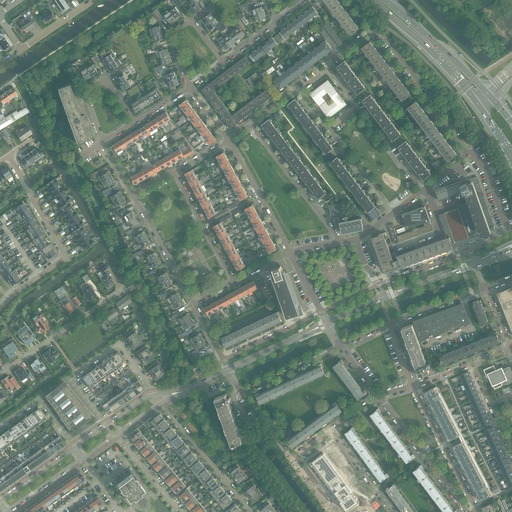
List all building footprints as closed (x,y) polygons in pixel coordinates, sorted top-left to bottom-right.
[(69,8),(63,0),(53,0),(62,13),(63,12),(69,8)] [(323,0),(332,11),(340,5),(336,0),(323,0)] [(193,7),(192,8),(193,8),(195,10),(195,11),(196,13),(200,10),(201,11),(200,11),(201,12),(203,10),(205,12),(211,7),(209,5),(205,8),(204,7),(200,1),(193,7)] [(340,5),(332,11),(341,23),(350,17),(340,5)] [(310,10),(307,11),(312,18),(318,14),(312,6),(309,8),(310,10)] [(181,16),(178,12),(179,12),(180,12),(176,7),(175,8),(169,12),(176,20),(179,17),(179,18),(181,16)] [(261,7),(252,10),(254,16),(263,13),(264,13),(263,13),(262,10),(263,9),(262,7),(261,7)] [(157,9),(154,11),(161,21),(161,20),(164,19),(157,9)] [(45,23),(54,17),(50,11),(41,17),(45,23)] [(154,11),(151,13),(158,23),(159,22),(161,21),(154,11)] [(304,14),(302,16),(307,22),(312,18),(307,11),(304,12),(304,14)] [(164,16),(163,16),(167,22),(167,21),(168,20),(170,24),(173,22),(172,22),(175,20),(176,20),(169,12),(164,16)] [(265,20),(266,19),(265,17),(263,13),(264,13),(263,13),(254,16),(256,23),(260,21),(261,21),(265,20)] [(25,25),(21,27),(24,32),(25,31),(24,31),(27,29),(29,31),(35,27),(32,23),(36,21),(31,14),(22,20),(22,21),(25,25)] [(206,25),(214,19),(210,14),(202,20),(203,22),(204,22),(206,25)] [(299,18),(296,20),(301,26),(307,22),(302,16),(301,15),(298,16),(299,18)] [(350,17),(341,23),(350,35),(351,35),(352,36),(356,33),(355,32),(359,29),(350,17)] [(208,28),(210,31),(210,30),(218,24),(214,19),(206,25),(208,28)] [(293,22),(291,24),(296,31),(301,26),(296,20),(296,19),(292,20),(293,21),(293,22)] [(288,27),(285,28),(290,35),(296,31),(291,24),(290,23),(287,25),(288,27)] [(160,26),(155,28),(154,27),(153,27),(152,29),(151,29),(153,35),(162,33),(160,26)] [(245,35),(242,32),(243,31),(242,31),(242,30),(239,27),(234,31),(240,39),(243,36),(243,37),(245,35)] [(282,31),(279,33),(280,33),(284,39),(290,35),(285,28),(281,29),(282,31)] [(236,42),(237,41),(240,39),(234,31),(229,35),(235,43),(235,42),(236,42)] [(162,33),(153,35),(156,42),(164,39),(162,33)] [(230,46),(233,44),(234,44),(235,43),(229,35),(224,38),(230,47),(230,46)] [(0,39),(0,45),(3,50),(3,51),(5,50),(5,51),(9,48),(8,47),(10,46),(9,46),(4,37),(0,39)] [(270,40),(267,42),(272,49),(278,44),(277,44),(273,38),(272,37),(269,38),(269,39),(270,40)] [(230,47),(224,38),(219,42),(225,51),(227,49),(230,46),(230,47)] [(264,45),(262,47),(266,53),(272,49),(267,42),(267,41),(263,43),(264,45)] [(326,41),(313,51),(319,60),(332,50),(326,41)] [(360,53),(361,54),(364,51),(365,53),(374,47),(370,42),(362,48),(358,51),(360,53)] [(259,49),(256,51),(261,57),(266,53),(262,47),(261,46),(258,47),(259,49)] [(383,59),(378,53),(374,47),(365,53),(374,65),(383,59)] [(169,56),(167,49),(159,52),(161,58),(169,56)] [(105,54),(106,55),(102,57),(103,59),(107,65),(116,60),(114,58),(116,57),(112,50),(105,54)] [(251,56),(249,56),(252,60),(253,59),(255,62),(261,57),(256,51),(255,50),(252,51),(253,53),(250,55),(251,56)] [(313,51),(300,61),(306,70),(319,60),(313,51)] [(163,65),(154,68),(155,72),(159,71),(166,69),(165,64),(172,62),(171,62),(169,56),(161,58),(163,65)] [(235,125),(237,123),(238,123),(240,121),(239,121),(242,119),(243,119),(245,117),(247,115),(248,115),(250,113),(252,111),(253,111),(255,109),(258,107),(261,105),(260,105),(263,103),(266,102),(265,101),(268,99),(268,100),(271,98),(270,97),(273,95),(274,96),(274,95),(269,89),(268,90),(267,91),(266,92),(266,91),(264,93),(263,94),(262,95),(261,96),(261,95),(259,97),(258,98),(257,99),(256,100),(256,99),(254,101),(253,102),(251,103),(252,103),(251,104),(251,103),(250,103),(251,103),(249,105),(247,106),(246,107),(247,107),(246,108),(246,107),(245,107),(244,109),(243,109),(242,110),(241,111),(242,111),(241,112),(240,111),(238,113),(237,114),(236,115),(236,116),(235,115),(233,117),(232,118),(231,117),(230,116),(229,115),(230,115),(229,115),(228,113),(227,111),(227,112),(226,110),(226,111),(225,110),(226,110),(226,109),(224,108),(224,107),(223,106),(222,105),(222,106),(221,105),(222,104),(220,102),(219,101),(218,100),(217,100),(218,99),(216,97),(215,96),(215,95),(214,95),(214,94),(212,92),(213,92),(213,91),(214,90),(216,89),(219,86),(221,85),(224,83),(224,82),(226,81),(230,79),(230,78),(232,77),(235,75),(237,73),(239,71),(240,71),(242,69),(244,67),(245,67),(247,65),(250,63),(245,57),(240,60),(239,61),(235,64),(234,65),(230,68),(229,69),(225,72),(224,73),(220,76),(219,77),(215,80),(214,80),(214,81),(209,84),(208,85),(209,85),(206,87),(206,86),(201,90),(202,90),(204,93),(203,93),(208,99),(208,98),(210,101),(210,102),(212,104),(214,106),(214,107),(215,109),(216,109),(218,111),(218,112),(219,114),(220,114),(222,117),(221,117),(223,120),(224,119),(226,122),(225,122),(228,126),(229,125),(231,128),(230,129),(235,125)] [(392,71),(387,65),(383,59),(374,65),(384,77),(392,71)] [(116,60),(107,65),(111,71),(114,69),(115,71),(119,68),(121,71),(127,67),(125,64),(122,66),(119,61),(117,62),(116,60)] [(300,61),(287,71),(293,80),(306,70),(300,61)] [(343,76),(347,81),(355,75),(344,61),(336,67),(342,75),(342,74),(343,76)] [(87,69),(92,76),(98,73),(93,65),(87,69)] [(87,69),(81,72),(86,80),(92,76),(87,69)] [(171,73),(166,74),(168,81),(177,78),(175,72),(173,72),(173,71),(171,72),(171,73)] [(287,71),(274,81),(280,90),(293,80),(287,71)] [(401,83),(397,77),(392,71),(384,77),(393,89),(401,83)] [(255,73),(256,73),(247,80),(247,79),(247,80),(253,87),(261,80),(261,81),(261,80),(256,73),(255,73)] [(124,75),(116,80),(120,86),(127,81),(124,75)] [(347,81),(348,82),(352,87),(353,89),(360,98),(364,95),(362,92),(366,89),(355,75),(347,81)] [(177,78),(168,81),(170,88),(179,85),(177,78)] [(127,81),(120,86),(123,91),(131,87),(127,81)] [(328,81),(327,81),(317,89),(312,93),(313,93),(311,94),(316,101),(324,111),(323,111),(329,118),(329,117),(345,105),(346,104),(340,98),(337,94),(338,93),(337,91),(336,92),(333,88),(328,81)] [(393,89),(401,100),(401,99),(398,101),(399,103),(402,101),(411,95),(401,83),(393,89)] [(16,96),(17,95),(13,88),(6,93),(10,99),(13,97),(16,101),(18,99),(16,96)] [(157,89),(157,88),(155,90),(149,93),(154,101),(160,97),(157,93),(159,92),(157,89)] [(6,93),(0,96),(0,100),(3,104),(5,103),(6,106),(9,104),(7,102),(10,99),(6,93)] [(149,93),(143,97),(148,104),(154,101),(149,93)] [(370,95),(362,101),(368,108),(369,110),(372,114),(381,108),(370,95)] [(143,97),(137,100),(142,108),(148,104),(143,97)] [(179,105),(181,107),(183,110),(190,105),(187,101),(188,101),(186,98),(184,100),(185,101),(179,105)] [(299,104),(300,104),(299,104),(295,99),(288,105),(297,117),(304,111),(301,106),(299,104)] [(137,100),(131,104),(136,112),(142,108),(137,100)] [(409,110),(408,109),(417,120),(425,114),(421,109),(422,108),(421,107),(421,106),(420,107),(416,102),(407,108),(408,108),(405,110),(406,112),(409,110)] [(183,110),(187,115),(195,109),(194,108),(193,109),(190,105),(183,110)] [(0,130),(29,112),(26,107),(17,112),(16,111),(5,118),(0,109),(0,130)] [(379,123),(381,125),(383,128),(391,122),(381,108),(372,114),(373,115),(374,116),(377,121),(378,121),(379,123)] [(198,115),(195,111),(196,111),(195,109),(187,115),(185,117),(182,119),(183,121),(188,117),(191,120),(198,115)] [(297,117),(307,129),(314,124),(310,119),(310,118),(309,117),(309,116),(309,117),(304,111),(297,117)] [(166,112),(160,116),(165,123),(171,120),(166,112)] [(279,112),(274,116),(278,120),(282,117),(279,112)] [(430,121),(431,120),(430,118),(429,119),(425,114),(417,120),(426,132),(434,126),(430,121)] [(191,120),(193,123),(188,128),(189,129),(202,119),(201,118),(200,119),(198,115),(191,120)] [(160,116),(155,119),(160,127),(165,123),(160,116)] [(155,119),(150,123),(154,130),(160,127),(155,119)] [(202,121),(203,121),(202,119),(189,129),(190,131),(193,129),(194,129),(196,127),(198,130),(205,125),(202,121)] [(267,132),(271,137),(278,132),(269,119),(262,125),(266,130),(265,130),(266,130),(267,132)] [(383,129),(386,131),(385,131),(387,134),(389,135),(389,136),(395,144),(399,141),(397,138),(401,135),(391,122),(383,128),(384,128),(383,129)] [(150,123),(144,126),(149,133),(154,130),(150,123)] [(307,129),(316,141),(323,136),(320,131),(318,129),(319,129),(318,129),(314,124),(307,129)] [(198,130),(202,135),(210,129),(209,128),(208,129),(205,125),(198,130)] [(23,128),(19,130),(20,131),(16,134),(17,135),(21,141),(32,134),(27,126),(23,129),(23,128)] [(144,126),(139,129),(144,137),(149,133),(144,126)] [(440,132),(439,130),(438,131),(434,126),(426,132),(435,144),(443,138),(440,133),(440,132)] [(6,128),(1,131),(6,139),(11,135),(6,128)] [(139,129),(134,133),(138,140),(144,137),(139,129)] [(210,131),(211,131),(210,129),(202,135),(206,140),(213,135),(210,131)] [(275,142),(275,143),(276,144),(276,145),(277,144),(280,149),(288,144),(278,132),(271,137),(275,142)] [(134,133),(128,136),(133,143),(138,140),(134,133)] [(206,140),(210,145),(215,141),(216,142),(218,141),(216,138),(215,139),(213,135),(206,140)] [(128,136),(123,139),(128,147),(133,143),(128,136)] [(326,154),(324,155),(329,161),(334,157),(330,151),(333,149),(329,143),(328,141),(328,142),(323,136),(316,141),(326,154)] [(443,138),(435,144),(444,156),(453,150),(449,145),(450,144),(448,142),(447,143),(443,138)] [(123,139),(118,143),(122,150),(128,147),(123,139)] [(185,139),(174,145),(176,148),(178,147),(180,150),(184,157),(185,159),(194,154),(191,148),(190,148),(185,139)] [(405,156),(406,158),(414,152),(406,141),(403,144),(401,145),(398,147),(403,155),(403,154),(405,156)] [(118,143),(112,146),(117,153),(122,150),(118,143)] [(286,157),(290,162),(297,156),(288,144),(280,149),(285,155),(284,155),(286,157)] [(33,149),(26,153),(32,161),(41,155),(37,149),(35,151),(33,149)] [(180,150),(174,153),(178,160),(184,157),(180,150)] [(445,157),(442,160),(443,162),(443,161),(444,163),(448,161),(456,154),(453,150),(444,156),(445,157)] [(217,159),(220,162),(227,158),(224,154),(225,154),(224,151),(222,152),(223,153),(216,157),(214,158),(210,160),(211,162),(215,160),(217,159)] [(409,161),(409,162),(413,167),(415,169),(414,169),(415,169),(423,163),(414,152),(406,158),(408,161),(409,161)] [(22,160),(19,162),(23,167),(32,161),(26,153),(20,157),(22,160)] [(174,153),(169,156),(173,163),(178,160),(174,153)] [(169,156),(163,159),(167,167),(173,163),(169,156)] [(294,167),(295,169),(296,169),(299,174),(307,168),(297,156),(290,162),(294,167)] [(330,163),(339,175),(347,170),(343,165),(343,164),(342,162),(341,163),(337,157),(330,163)] [(227,158),(220,162),(223,168),(231,163),(230,162),(229,162),(227,158)] [(163,159),(158,162),(162,170),(167,167),(163,159)] [(436,161),(432,164),(436,170),(441,167),(436,161)] [(158,162),(152,165),(156,173),(162,170),(158,162)] [(232,164),(231,163),(223,168),(226,173),(233,169),(230,165),(232,164)] [(420,176),(420,177),(423,181),(424,180),(431,174),(423,163),(415,169),(419,175),(420,176)] [(152,165),(147,168),(151,176),(156,173),(152,165)] [(0,171),(7,180),(12,176),(6,167),(0,171)] [(147,168),(141,171),(145,179),(151,176),(147,168)] [(303,180),(305,181),(305,182),(305,181),(309,186),(316,181),(307,168),(299,174),(304,179),(303,180)] [(226,173),(228,179),(237,174),(236,173),(235,173),(233,169),(226,173)] [(188,180),(195,176),(192,170),(186,173),(185,172),(183,173),(184,176),(186,175),(188,180)] [(339,175),(349,188),(356,182),(352,177),(352,176),(351,175),(347,170),(339,175)] [(102,175),(99,177),(102,182),(112,177),(109,171),(102,175)] [(141,171),(136,175),(140,182),(145,179),(141,171)] [(238,175),(237,174),(228,179),(231,184),(239,180),(237,176),(238,175)] [(136,175),(130,178),(135,185),(140,182),(136,175)] [(190,184),(189,184),(190,186),(198,181),(195,176),(188,180),(190,184)] [(112,177),(102,182),(105,188),(108,186),(109,186),(108,186),(115,182),(112,177)] [(436,190),(435,190),(439,201),(439,199),(462,191),(463,192),(463,193),(463,194),(464,195),(464,197),(465,197),(465,198),(466,202),(467,204),(458,207),(443,212),(444,213),(439,215),(445,232),(445,233),(446,234),(447,234),(448,236),(449,237),(451,241),(450,242),(452,248),(456,247),(481,238),(480,235),(491,231),(495,229),(494,226),(493,223),(493,222),(492,222),(491,219),(492,219),(491,219),(490,215),(489,212),(489,211),(488,208),(486,205),(487,205),(486,205),(485,202),(485,201),(484,198),(483,195),(483,194),(482,191),(481,191),(480,187),(479,184),(478,181),(478,180),(477,177),(475,177),(474,178),(473,178),(472,178),(471,179),(466,180),(466,181),(461,182),(461,181),(459,182),(459,183),(436,191),(436,190)] [(46,184),(49,189),(58,183),(55,178),(46,184)] [(234,190),(243,185),(242,184),(241,184),(239,180),(231,184),(233,188),(227,191),(228,193),(232,191),(234,190)] [(198,181),(190,186),(190,187),(191,186),(194,191),(201,186),(198,181)] [(313,192),(314,194),(315,194),(319,199),(322,197),(326,202),(331,198),(327,192),(325,193),(316,181),(309,186),(313,192)] [(356,182),(349,188),(358,200),(366,194),(362,189),(361,187),(360,187),(356,182)] [(49,189),(53,193),(61,187),(58,183),(49,189)] [(243,187),(244,186),(243,185),(234,190),(237,195),(245,191),(243,187)] [(194,191),(196,195),(195,195),(196,197),(204,192),(201,186),(194,191)] [(61,187),(53,193),(56,198),(64,192),(61,187)] [(237,200),(233,202),(234,204),(235,204),(237,203),(238,202),(240,201),(242,200),(244,199),(247,197),(247,199),(250,197),(248,195),(247,195),(245,191),(237,195),(239,199),(237,200)] [(64,192),(56,198),(59,202),(68,196),(64,192)] [(113,195),(110,197),(113,202),(123,197),(120,192),(114,195),(113,195)] [(197,197),(200,201),(207,197),(204,192),(196,197),(196,198),(197,197)] [(371,201),(370,200),(370,199),(370,200),(366,194),(358,200),(368,212),(372,209),(375,207),(371,202),(371,201)] [(59,202),(62,207),(68,202),(71,201),(68,196),(59,202)] [(120,206),(126,202),(123,197),(113,202),(116,208),(119,206),(120,207),(120,206)] [(207,197),(200,201),(202,206),(201,206),(202,208),(210,203),(207,197)] [(60,208),(63,213),(72,207),(68,202),(62,207),(60,208)] [(26,208),(23,203),(13,210),(17,215),(26,208)] [(210,203),(202,208),(202,209),(203,208),(206,212),(213,208),(210,203)] [(256,211),(253,207),(254,206),(253,203),(251,204),(251,206),(248,207),(246,208),(245,209),(248,215),(256,211)] [(343,219),(343,217),(344,217),(341,203),(329,206),(331,219),(333,218),(334,222),(335,222),(335,223),(340,223),(345,222),(344,218),(343,219)] [(403,217),(399,219),(400,223),(404,221),(407,228),(424,222),(425,226),(431,223),(430,223),(430,220),(426,210),(425,206),(402,214),(402,215),(403,217)] [(72,207),(63,213),(66,217),(75,211),(72,207)] [(368,212),(367,213),(372,220),(381,214),(375,207),(372,209),(368,212)] [(30,213),(30,214),(31,213),(27,208),(26,208),(17,215),(21,220),(30,213)] [(206,212),(208,217),(207,217),(208,220),(211,219),(210,218),(213,216),(215,215),(217,214),(218,213),(220,212),(222,211),(221,209),(215,212),(213,208),(206,212)] [(66,217),(69,222),(78,216),(75,211),(66,217)] [(123,211),(121,212),(123,217),(124,216),(127,222),(135,218),(131,212),(125,215),(123,211)] [(258,215),(256,211),(248,215),(251,220),(260,216),(259,214),(258,215)] [(25,224),(33,218),(30,214),(30,213),(21,220),(24,225),(25,224)] [(69,222),(72,226),(81,220),(78,216),(69,222)] [(260,216),(251,220),(254,226),(262,222),(259,218),(260,217),(260,216)] [(348,218),(347,216),(345,217),(344,217),(343,217),(343,219),(344,218),(345,222),(340,223),(341,230),(342,234),(363,230),(363,226),(362,221),(361,219),(361,218),(361,217),(349,219),(350,221),(348,221),(348,218)] [(37,223),(33,218),(25,224),(28,229),(36,224),(37,223)] [(135,218),(127,222),(130,228),(138,223),(135,218)] [(81,220),(72,226),(75,230),(75,231),(82,226),(84,224),(81,220)] [(214,225),(212,226),(213,229),(214,228),(216,232),(224,228),(221,222),(220,223),(218,224),(215,226),(214,225)] [(262,222),(254,226),(257,231),(266,227),(265,225),(264,226),(262,222)] [(392,224),(388,226),(395,244),(399,243),(399,242),(433,230),(431,223),(425,226),(423,227),(397,237),(392,224)] [(30,235),(39,229),(36,224),(28,229),(26,230),(30,235)] [(73,232),(76,236),(85,230),(82,226),(75,231),(75,230),(73,232)] [(268,233),(265,229),(266,228),(266,227),(257,231),(260,237),(268,233)] [(216,232),(219,236),(218,237),(218,238),(227,234),(224,228),(216,232)] [(39,229),(30,235),(33,240),(42,234),(43,234),(39,229)] [(76,236),(79,241),(88,235),(85,230),(76,236)] [(143,232),(135,237),(138,242),(146,238),(143,232)] [(270,237),(268,233),(260,237),(263,242),(272,238),(271,236),(270,237)] [(379,236),(372,238),(373,243),(374,243),(374,244),(374,245),(376,249),(377,251),(376,251),(378,255),(379,257),(380,261),(381,263),(382,267),(383,267),(383,269),(385,274),(391,271),(392,270),(392,271),(398,269),(401,267),(402,267),(419,261),(420,260),(421,261),(425,259),(427,258),(432,256),(433,256),(434,256),(433,256),(434,255),(435,255),(444,252),(446,251),(450,250),(452,249),(453,249),(452,249),(452,248),(450,242),(451,241),(449,237),(448,236),(447,234),(446,234),(445,233),(441,234),(442,236),(436,238),(396,252),(398,256),(396,257),(394,252),(394,251),(392,246),(388,247),(387,244),(386,243),(386,241),(386,240),(385,240),(385,239),(389,238),(387,233),(383,234),(383,233),(379,235),(379,236)] [(42,234),(33,240),(32,241),(36,246),(45,239),(42,234)] [(220,239),(222,243),(230,239),(227,234),(218,238),(219,240),(220,239)] [(79,241),(82,245),(91,239),(88,235),(79,241)] [(146,238),(138,242),(142,248),(149,244),(146,238)] [(272,239),(272,238),(263,242),(266,248),(274,244),(271,240),(272,239)] [(45,239),(36,246),(39,251),(48,244),(45,239)] [(82,245),(85,250),(94,244),(91,239),(82,245)] [(222,243),(225,247),(224,248),(224,249),(233,245),(230,239),(222,243)] [(48,244),(39,251),(43,256),(53,248),(49,243),(48,244)] [(276,248),(274,244),(266,248),(269,253),(276,250),(276,251),(278,250),(277,247),(276,248)] [(226,250),(228,254),(236,250),(233,245),(224,249),(225,251),(226,250)] [(53,248),(43,256),(47,262),(58,255),(53,248)] [(236,250),(228,254),(231,258),(230,259),(230,260),(239,256),(236,250)] [(154,252),(146,257),(150,263),(158,258),(154,252)] [(232,261),(234,265),(242,261),(239,256),(230,260),(231,261),(232,261)] [(158,258),(150,263),(153,268),(161,264),(158,258)] [(2,271),(10,266),(7,261),(0,266),(0,269),(1,272),(2,271)] [(239,270),(245,267),(242,261),(234,265),(237,269),(236,270),(237,273),(239,271),(239,270)] [(103,276),(100,278),(103,281),(102,282),(104,285),(105,285),(107,288),(108,287),(109,288),(112,286),(111,285),(114,283),(111,280),(112,280),(110,276),(109,277),(107,274),(106,274),(104,271),(108,269),(104,264),(98,268),(101,273),(103,276)] [(274,268),(273,268),(277,278),(273,279),(286,316),(289,315),(293,313),(295,318),(304,315),(301,307),(299,307),(288,274),(284,275),(281,266),(280,266),(280,264),(274,266),(273,267),(274,268)] [(13,270),(10,266),(2,271),(5,275),(13,270)] [(18,274),(15,269),(13,270),(5,275),(8,280),(9,280),(17,274),(18,274)] [(166,273),(158,277),(161,283),(169,278),(166,273)] [(20,279),(17,274),(9,280),(8,280),(7,280),(11,286),(20,279)] [(87,274),(82,278),(86,283),(90,279),(87,274)] [(169,278),(161,283),(164,288),(168,286),(169,288),(173,286),(169,278)] [(355,282),(350,284),(353,291),(354,290),(355,287),(358,288),(363,286),(365,282),(363,278),(360,280),(359,283),(355,282)] [(254,281),(248,284),(252,292),(258,289),(254,281)] [(248,284),(243,287),(247,295),(252,292),(248,284)] [(267,284),(260,288),(267,301),(274,297),(267,284)] [(87,297),(89,301),(90,301),(96,297),(97,296),(96,296),(89,286),(89,285),(88,285),(88,286),(82,290),(82,291),(84,294),(83,295),(83,296),(84,298),(85,299),(87,297)] [(62,286),(54,292),(59,300),(67,294),(62,286)] [(243,287),(237,290),(241,298),(247,295),(243,287)] [(511,287),(497,294),(511,332),(511,287)] [(237,290),(232,293),(236,301),(241,298),(237,290)] [(173,295),(169,297),(172,303),(180,299),(176,291),(172,293),(173,295)] [(232,293),(226,296),(230,304),(236,301),(232,293)] [(117,309),(122,316),(124,315),(120,310),(123,308),(124,310),(128,307),(127,305),(129,304),(131,302),(127,296),(124,297),(124,298),(116,304),(115,304),(118,308),(117,309)] [(226,296),(221,299),(225,307),(230,304),(226,296)] [(66,297),(59,301),(66,310),(67,310),(69,313),(75,309),(66,297)] [(177,310),(171,313),(173,316),(180,312),(179,310),(185,306),(180,299),(172,303),(177,310)] [(221,299),(215,302),(219,310),(225,307),(221,299)] [(480,300),(473,302),(481,325),(482,326),(484,325),(485,325),(485,324),(488,323),(484,312),(485,312),(484,310),(483,310),(480,300)] [(215,302),(209,305),(214,313),(219,310),(215,302)] [(470,324),(463,305),(463,304),(456,306),(463,326),(470,324)] [(209,305),(204,308),(208,316),(214,313),(209,305)] [(457,328),(463,326),(456,306),(450,308),(457,328)] [(120,318),(122,316),(117,309),(115,311),(113,308),(104,315),(109,321),(112,325),(116,323),(113,318),(118,315),(120,318)] [(450,308),(444,311),(451,330),(457,328),(450,308)] [(277,312),(263,319),(268,328),(274,326),(276,325),(276,324),(282,322),(280,317),(281,316),(279,311),(277,312)] [(444,311),(438,313),(445,333),(451,330),(444,311)] [(182,316),(182,317),(179,319),(182,324),(192,319),(189,313),(182,317),(182,316)] [(438,313),(432,315),(439,335),(445,333),(438,313)] [(42,333),(49,328),(47,325),(46,322),(47,321),(42,314),(38,316),(40,318),(34,322),(37,327),(35,328),(38,332),(40,330),(42,333)] [(432,315),(425,317),(432,337),(439,335),(432,315)] [(425,317),(419,320),(426,339),(432,337),(425,317)] [(192,319),(182,324),(185,330),(188,328),(189,328),(188,328),(195,324),(192,319)] [(263,319),(249,325),(254,335),(260,332),(260,333),(262,332),(262,331),(268,328),(263,319)] [(419,320),(413,322),(413,323),(420,342),(426,339),(419,320)] [(26,324),(17,331),(19,336),(26,346),(33,340),(33,334),(26,324)] [(430,366),(429,364),(427,365),(426,362),(426,361),(425,361),(412,324),(402,328),(419,375),(420,376),(422,375),(424,375),(423,374),(429,372),(429,371),(429,370),(430,369),(430,368),(430,367),(430,366)] [(248,338),(254,335),(249,325),(235,332),(240,341),(246,339),(246,340),(246,339),(248,339),(248,338)] [(127,340),(129,343),(138,336),(134,330),(128,334),(127,333),(126,333),(125,334),(125,335),(124,337),(125,338),(126,339),(127,339),(127,340)] [(232,346),(234,345),(235,345),(234,344),(240,341),(235,332),(223,338),(221,334),(220,335),(226,348),(232,345),(232,346)] [(193,337),(190,339),(193,344),(203,339),(200,333),(194,337),(193,337)] [(501,344),(497,334),(439,357),(440,357),(442,364),(443,367),(501,345),(501,344)] [(132,347),(132,348),(132,349),(133,350),(143,343),(138,336),(129,343),(131,345),(132,347)] [(11,339),(7,342),(9,344),(3,348),(5,352),(4,354),(8,355),(10,359),(16,354),(14,351),(18,349),(11,339)] [(200,348),(206,344),(203,339),(193,344),(197,350),(200,348)] [(138,355),(139,356),(141,359),(150,352),(145,346),(135,353),(136,354),(137,355),(138,355)] [(52,352),(53,352),(52,353),(49,350),(43,354),(49,363),(55,359),(55,358),(59,355),(55,350),(52,352)] [(125,363),(118,353),(118,352),(114,355),(121,366),(125,363)] [(143,363),(144,365),(145,366),(155,359),(150,352),(141,359),(143,362),(144,363),(143,363)] [(114,355),(110,358),(117,369),(121,366),(114,355)] [(110,358),(106,361),(114,371),(117,369),(110,358)] [(34,362),(30,365),(35,371),(39,368),(41,372),(45,368),(44,366),(42,362),(40,363),(39,362),(37,359),(34,361),(34,362)] [(344,363),(342,360),(341,360),(340,360),(340,361),(339,361),(339,362),(333,366),(358,399),(364,394),(365,395),(365,394),(366,394),(366,393),(367,393),(365,390),(364,390),(364,391),(363,390),(361,388),(360,388),(357,384),(358,383),(355,379),(354,380),(350,376),(351,375),(349,371),(348,372),(344,368),(345,367),(344,365),(343,363),(344,363)] [(106,361),(102,364),(110,374),(114,371),(106,361)] [(149,371),(150,372),(152,375),(161,368),(157,362),(147,369),(148,370),(149,371)] [(259,393),(255,394),(255,395),(255,396),(256,396),(256,397),(257,397),(260,404),(325,373),(321,366),(322,366),(322,365),(321,364),(321,363),(317,365),(318,366),(316,367),(314,368),(314,369),(313,370),(309,372),(309,371),(305,373),(305,374),(304,374),(300,376),(300,375),(295,377),(296,378),(295,378),(291,380),(290,379),(286,381),(287,382),(282,385),(281,384),(277,386),(278,387),(273,389),(272,388),(268,390),(268,391),(263,393),(263,392),(260,393),(259,394),(259,393)] [(102,364),(98,366),(106,377),(110,374),(102,364)] [(506,384),(511,381),(511,373),(509,366),(503,369),(502,368),(496,371),(494,365),(483,370),(487,377),(489,376),(494,388),(502,385),(501,381),(504,380),(506,384)] [(98,366),(94,369),(102,380),(106,377),(98,366)] [(34,379),(29,371),(27,373),(23,368),(20,370),(19,369),(15,372),(21,381),(26,377),(27,379),(30,378),(32,381),(34,379)] [(155,381),(156,382),(166,375),(161,368),(152,375),(154,378),(155,379),(155,381)] [(94,369),(90,372),(98,382),(102,380),(94,369)] [(468,371),(460,375),(460,376),(462,380),(470,376),(468,371)] [(90,372),(86,375),(94,385),(98,382),(90,372)] [(83,378),(83,379),(90,388),(94,385),(86,375),(85,376),(85,377),(83,379),(83,378)] [(470,376),(462,380),(464,385),(472,381),(470,376)] [(13,378),(10,380),(8,377),(2,381),(8,390),(12,387),(15,390),(19,387),(13,378)] [(144,389),(138,380),(137,379),(133,382),(134,383),(140,392),(142,390),(144,389)] [(472,381),(464,385),(466,390),(474,386),(472,381)] [(132,382),(129,384),(136,394),(140,392),(134,383),(133,382),(132,382)] [(62,388),(60,386),(61,386),(45,397),(69,430),(84,419),(86,421),(93,415),(67,384),(62,388)] [(129,384),(125,387),(126,389),(132,397),(136,394),(129,384)] [(474,386),(466,390),(468,394),(477,390),(474,386)] [(429,391),(425,392),(450,440),(461,435),(439,394),(440,393),(436,387),(429,390),(429,391)] [(126,389),(122,392),(128,400),(132,397),(126,389)] [(477,390),(468,394),(470,399),(479,395),(477,390)] [(122,392),(118,394),(124,403),(128,400),(122,392)] [(228,401),(231,400),(230,398),(228,393),(226,394),(215,398),(223,419),(227,432),(232,445),(233,445),(233,446),(236,445),(237,445),(237,444),(243,442),(228,401)] [(118,394),(114,397),(120,405),(124,403),(118,394)] [(479,395),(470,399),(472,404),(481,400),(479,395)] [(114,397),(110,400),(116,408),(120,405),(114,397)] [(110,400),(106,403),(112,411),(116,408),(110,400)] [(481,400),(472,404),(474,408),(483,404),(481,400)] [(108,414),(112,411),(106,403),(105,401),(101,404),(108,414)] [(289,437),(286,439),(287,440),(286,441),(287,441),(288,441),(293,447),(342,411),(338,405),(338,404),(338,403),(336,403),(336,402),(333,404),(333,405),(334,405),(333,406),(331,408),(331,409),(327,412),(326,411),(322,414),(323,415),(319,418),(318,417),(314,420),(315,421),(310,424),(310,423),(306,426),(307,427),(302,430),(302,429),(298,432),(299,433),(294,436),(293,435),(291,437),(290,438),(289,437)] [(483,404),(474,408),(476,413),(485,409),(483,404)] [(40,408),(35,411),(43,422),(47,419),(40,409),(40,408)] [(381,411),(378,408),(376,410),(370,415),(407,463),(413,458),(413,459),(413,458),(415,457),(413,454),(412,454),(411,453),(409,451),(408,451),(403,445),(404,445),(402,441),(401,442),(396,436),(397,435),(394,431),(393,432),(390,427),(389,426),(390,426),(387,422),(386,423),(382,417),(383,416),(380,413),(381,413),(380,412),(380,411),(381,411)] [(485,409),(476,413),(478,418),(487,414),(485,409)] [(35,411),(31,414),(39,425),(43,422),(35,411)] [(31,414),(27,417),(35,427),(39,425),(31,414)] [(157,417),(155,415),(156,414),(149,419),(154,426),(164,418),(161,415),(160,416),(159,415),(157,417)] [(487,414),(478,418),(480,422),(489,418),(487,414)] [(27,417),(24,420),(31,430),(35,427),(27,417)] [(164,418),(154,426),(158,430),(167,422),(164,418)] [(489,418),(480,422),(482,427),(491,423),(489,418)] [(24,420),(20,422),(27,433),(31,430),(24,420)] [(20,422),(16,425),(23,436),(25,438),(29,435),(27,433),(20,422)] [(167,422),(158,430),(161,434),(171,427),(167,422)] [(16,425),(12,428),(19,438),(23,436),(16,425)] [(171,427),(161,434),(165,438),(174,431),(171,427)] [(351,429),(345,433),(380,482),(387,477),(387,478),(389,476),(387,473),(386,474),(385,472),(385,473),(383,470),(382,471),(376,462),(377,462),(376,461),(375,462),(369,453),(370,452),(369,451),(368,452),(362,443),(363,442),(362,441),(361,442),(355,433),(356,433),(355,432),(354,431),(355,430),(353,427),(351,428),(351,429)] [(493,427),(484,431),(486,436),(495,432),(493,427)] [(12,428),(8,431),(15,441),(19,438),(12,428)] [(135,435),(132,438),(135,442),(143,435),(138,429),(132,433),(132,434),(133,433),(135,435)] [(8,431),(4,434),(11,444),(15,441),(8,431)] [(174,431),(165,438),(168,442),(178,435),(174,431)] [(495,432),(486,436),(488,441),(497,437),(495,432)] [(4,434),(0,436),(8,447),(11,444),(4,434)] [(143,435),(135,442),(138,445),(146,439),(143,435)] [(178,435),(168,442),(172,447),(181,439),(178,435)] [(61,447),(61,448),(64,446),(65,445),(65,444),(59,436),(55,439),(61,447)] [(497,437),(488,441),(490,445),(499,441),(497,437)] [(55,439),(51,442),(57,450),(61,448),(61,447),(55,439)] [(146,439),(138,445),(141,449),(149,442),(146,439)] [(181,439),(172,447),(175,451),(185,443),(181,439)] [(464,440),(453,446),(481,500),(484,498),(492,494),(488,487),(464,440)] [(499,441),(490,445),(492,450),(501,446),(499,441)] [(51,442),(47,445),(53,453),(57,450),(51,442)] [(149,442),(141,449),(144,453),(152,446),(149,442)] [(185,443),(175,451),(179,455),(188,447),(185,443)] [(47,445),(43,448),(49,456),(53,453),(47,445)] [(152,446),(144,453),(147,456),(155,450),(152,446)] [(501,446),(492,450),(494,455),(503,451),(501,446)] [(188,447),(179,455),(182,459),(191,451),(188,447)] [(43,448),(40,450),(45,459),(49,456),(43,448)] [(40,450),(36,453),(41,461),(42,461),(45,459),(40,450)] [(155,450),(147,456),(150,460),(158,453),(155,450)] [(191,451),(182,459),(186,463),(195,456),(191,451)] [(503,451),(494,455),(496,459),(505,455),(503,451)] [(36,453),(32,456),(38,464),(42,461),(41,461),(36,453)] [(158,453),(150,460),(153,464),(161,457),(158,453)] [(322,454),(310,463),(312,466),(314,465),(341,501),(339,502),(346,511),(359,502),(350,489),(349,490),(322,454)] [(505,455),(496,459),(499,464),(507,460),(505,455)] [(32,456),(28,459),(34,467),(38,464),(32,456)] [(195,456),(186,463),(189,467),(198,460),(195,456)] [(161,457),(153,464),(156,467),(164,461),(161,457)] [(28,459),(24,462),(30,470),(34,467),(28,459)] [(198,460),(189,467),(193,472),(202,464),(198,460)] [(507,460),(499,464),(501,469),(509,465),(507,460)] [(164,461),(156,467),(159,471),(168,464),(164,461)] [(24,462),(20,464),(26,472),(26,473),(30,470),(24,462)] [(20,464),(16,467),(22,475),(26,473),(26,472),(20,464)] [(168,464),(159,471),(162,475),(171,468),(168,464)] [(202,464),(193,472),(196,476),(205,468),(202,464)] [(231,475),(234,478),(242,471),(237,464),(228,472),(229,473),(230,474),(231,475)] [(423,470),(423,469),(423,468),(424,468),(421,464),(421,465),(419,466),(419,467),(413,471),(444,511),(457,511),(456,510),(455,511),(454,510),(452,507),(451,508),(450,507),(451,506),(450,507),(447,503),(448,502),(447,503),(446,502),(447,501),(444,497),(443,498),(443,497),(444,497),(444,496),(443,497),(440,493),(441,493),(441,492),(440,493),(439,492),(440,491),(437,488),(436,489),(435,488),(436,487),(435,487),(432,483),(433,482),(430,478),(429,479),(424,473),(425,472),(423,470)] [(509,465),(501,469),(503,473),(511,469),(509,465)] [(16,467),(12,470),(18,478),(22,475),(16,467)] [(171,468),(162,475),(166,479),(174,472),(171,468)] [(205,468),(196,476),(200,480),(209,472),(205,468)] [(511,471),(511,469),(503,473),(505,478),(511,474),(511,471)] [(12,470),(8,473),(14,481),(18,478),(12,470)] [(82,483),(81,483),(83,484),(87,481),(86,479),(85,479),(85,478),(83,476),(83,475),(80,471),(80,472),(79,471),(77,472),(78,473),(76,474),(77,476),(80,481),(82,483)] [(236,482),(237,483),(238,485),(247,477),(242,471),(234,478),(236,480),(237,482),(236,482)] [(174,472),(166,479),(169,482),(177,475),(174,472)] [(209,472),(200,480),(203,484),(212,476),(209,472)] [(8,473),(4,475),(10,484),(14,481),(8,473)] [(75,474),(73,475),(73,476),(72,477),(73,479),(76,484),(78,486),(81,483),(82,483),(80,481),(77,476),(76,474),(76,475),(75,474)] [(131,474),(117,485),(120,488),(119,489),(123,493),(123,492),(124,493),(125,494),(124,494),(129,501),(130,501),(131,502),(144,491),(144,490),(139,483),(138,484),(137,483),(137,482),(137,481),(135,477),(134,477),(131,474)] [(4,475),(0,478),(6,486),(6,487),(10,484),(4,475)] [(177,475),(169,482),(172,486),(180,479),(177,475)] [(212,476),(203,484),(207,488),(216,481),(212,476)] [(69,479),(68,480),(69,482),(72,487),(73,488),(78,486),(76,484),(73,479),(72,477),(72,478),(71,477),(69,478),(69,479)] [(180,479),(172,486),(175,490),(183,483),(180,479)] [(65,482),(63,483),(65,485),(68,490),(69,491),(73,488),(72,487),(69,482),(68,480),(67,480),(64,481),(65,482)] [(216,481),(207,488),(210,492),(219,485),(216,481)] [(65,485),(63,483),(60,484),(61,485),(59,486),(61,488),(64,492),(65,494),(69,491),(68,490),(65,485)] [(183,483),(175,490),(178,494),(178,493),(186,487),(183,483)] [(249,496),(248,497),(258,489),(252,483),(243,490),(244,492),(245,493),(246,492),(247,494),(249,496)] [(393,486),(387,490),(402,511),(412,511),(410,509),(411,509),(411,508),(410,509),(403,500),(404,499),(404,498),(403,499),(396,490),(397,489),(397,488),(396,487),(397,487),(395,483),(394,484),(393,485),(392,485),(393,486)] [(56,487),(57,488),(55,489),(56,491),(60,495),(61,497),(65,494),(64,492),(61,488),(59,486),(58,485),(56,487)] [(219,485),(210,492),(213,497),(223,489),(219,485)] [(53,491),(51,492),(52,494),(55,498),(57,500),(61,497),(60,495),(56,491),(55,489),(54,488),(52,490),(53,491)] [(179,494),(182,498),(190,492),(187,488),(179,494)] [(223,489),(213,497),(217,501),(226,493),(223,489)] [(253,502),(254,503),(263,495),(258,489),(248,497),(249,496),(251,499),(252,500),(253,502)] [(48,494),(47,495),(48,497),(51,501),(53,503),(57,500),(55,498),(52,494),(51,492),(50,491),(48,493),(48,494)] [(190,492),(182,498),(185,502),(193,495),(190,492)] [(226,493),(217,501),(220,505),(230,497),(226,493)] [(46,494),(44,496),(44,497),(43,498),(41,500),(42,501),(45,506),(46,508),(49,506),(53,503),(51,501),(48,497),(47,495),(46,494)] [(98,505),(99,507),(100,509),(105,505),(103,503),(102,502),(101,500),(100,500),(99,498),(98,496),(97,496),(97,495),(94,497),(95,498),(93,499),(95,501),(98,505)] [(193,495),(185,502),(188,506),(196,499),(193,495)] [(230,497),(220,505),(224,509),(233,501),(230,497)] [(90,500),(91,501),(89,502),(90,504),(94,508),(95,510),(99,507),(98,505),(95,501),(93,499),(92,498),(90,500)] [(196,499),(188,506),(191,510),(200,503),(196,499)] [(87,504),(85,505),(86,507),(89,511),(90,511),(92,511),(95,510),(94,508),(90,504),(89,502),(88,501),(86,503),(87,504)] [(267,511),(273,507),(268,501),(258,509),(259,510),(260,510),(261,511),(262,511),(267,511)] [(33,505),(34,507),(37,511),(38,511),(40,511),(43,510),(42,508),(39,503),(37,502),(36,503),(35,502),(33,504),(33,505)] [(200,503),(191,510),(193,511),(195,511),(203,506),(200,503)] [(484,507),(481,508),(482,511),(483,511),(482,511),(485,511),(494,508),(491,503),(484,507)]
